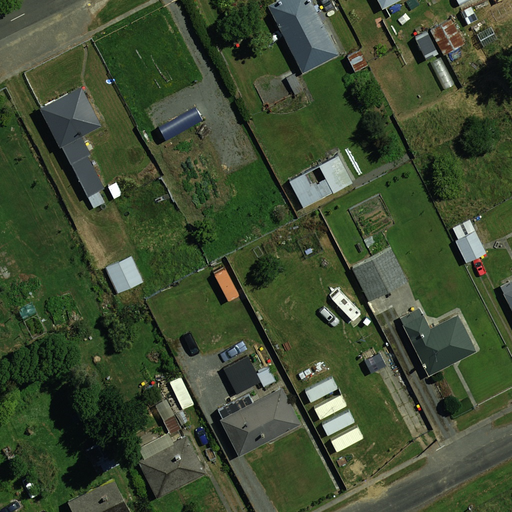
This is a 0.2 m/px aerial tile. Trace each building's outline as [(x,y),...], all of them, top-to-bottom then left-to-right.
[(293,0),(257,0),(251,3),(287,74),(322,57),(293,0)] [(379,0),(387,16),(417,0),(379,0)] [(430,27),(413,36),(428,64),(445,55),(430,27)] [(110,135),(84,84),(41,105),(79,182),(103,170),(91,144),(110,135)] [(270,186),(284,213),(336,185),(322,159),(270,186)] [(471,214),(452,224),(460,240),(453,244),(466,270),(493,256),(471,214)] [(392,244),(353,263),(373,305),(412,285),(392,244)] [(135,255),(107,268),(120,296),(148,283),(135,255)] [(248,255),(233,263),(248,292),(264,284),(248,255)] [(498,278),(477,289),(505,342),(511,338),(511,294),(508,297),(498,278)] [(399,310),(375,323),(407,379),(456,351),(437,318),(412,332),(399,310)] [(200,336),(178,346),(193,380),(215,371),(200,336)] [(284,388),(224,422),(246,460),(306,426),(284,388)] [(190,434),(140,463),(163,502),(213,473),(190,434)] [(99,486),(68,502),(72,511),(142,511),(130,487),(105,498),(99,486)]
